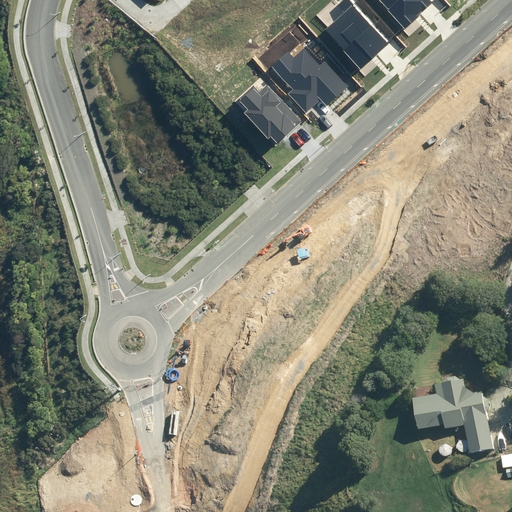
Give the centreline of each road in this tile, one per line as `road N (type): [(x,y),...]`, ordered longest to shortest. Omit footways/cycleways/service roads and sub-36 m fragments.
road 1 (unknown): [(289,511),(284,408),(296,372),(371,259),(458,182),(466,160),(433,72)]
road 2 (tertiary): [(222,262),(511,0)]
road 3 (residential): [(103,250),(41,49),(45,0)]
road 4 (residential): [(159,356),(152,454),(125,370)]
